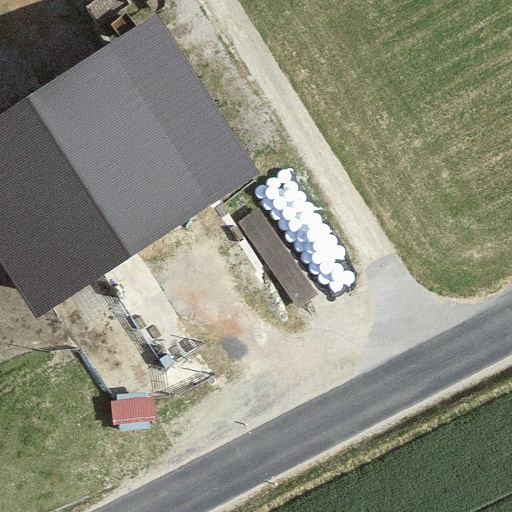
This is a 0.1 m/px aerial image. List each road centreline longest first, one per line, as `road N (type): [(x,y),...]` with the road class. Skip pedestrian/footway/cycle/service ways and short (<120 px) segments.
road 1 (track): [(218,0),(445,365)]
road 2 (tertiary): [(511,327),(146,511)]
